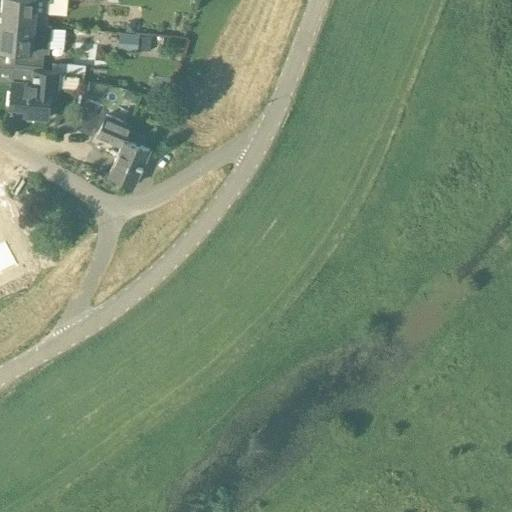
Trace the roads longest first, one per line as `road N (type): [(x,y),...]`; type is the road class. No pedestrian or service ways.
road 1 (unclassified): [(62,340),(155,273),(217,202),(263,131)]
road 2 (unclassified): [(263,131),(177,186),(105,215)]
road 3 (unclassified): [(263,131),(322,0)]
road 4 (unclassified): [(62,340),(104,246),(105,215)]
road 5 (unclassified): [(105,215),(94,200),(0,143)]
